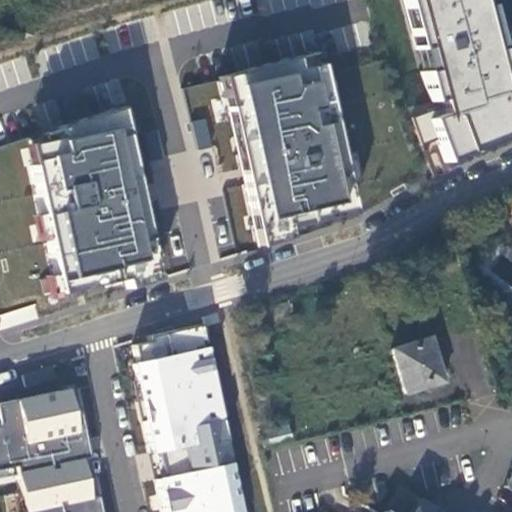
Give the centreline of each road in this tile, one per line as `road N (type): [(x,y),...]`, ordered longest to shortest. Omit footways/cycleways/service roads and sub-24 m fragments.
road 1 (residential): [(206,299),(511,183)]
road 2 (residential): [(206,299),(152,57)]
road 3 (residential): [(137,511),(101,330)]
